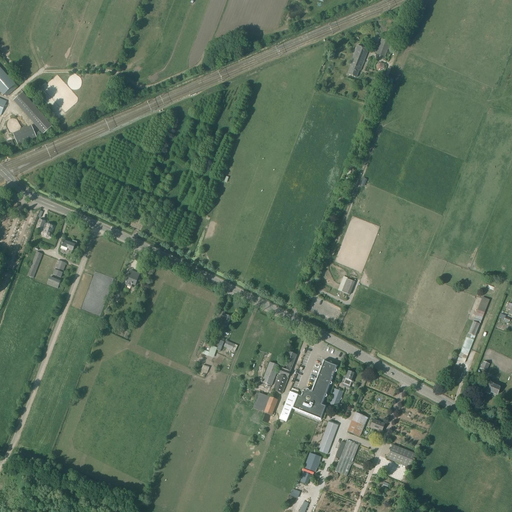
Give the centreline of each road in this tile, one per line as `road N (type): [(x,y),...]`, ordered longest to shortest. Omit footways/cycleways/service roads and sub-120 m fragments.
road 1 (tertiary): [(511,442),(292,320),(29,195),(0,169)]
road 2 (track): [(42,0),(30,37),(43,71),(105,70),(146,87),(195,67),(211,44),(282,29),(354,0)]
road 3 (track): [(292,320),(389,65)]
road 4 (unknown): [(95,224),(0,454)]
